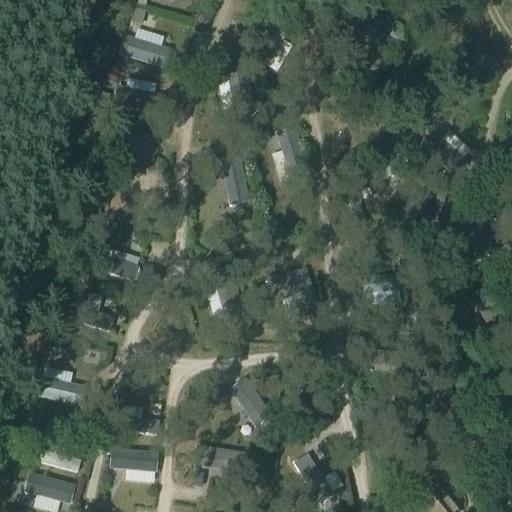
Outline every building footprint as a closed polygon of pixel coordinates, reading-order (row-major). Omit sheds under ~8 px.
[(134,11),(130,24),(139,26),(143,13),(134,11)] [(380,18),(352,54),(365,64),(393,27),(380,18)] [(276,28),(256,63),(267,69),(287,34),(276,28)] [(126,39),(120,57),(164,70),(170,53),(126,39)] [(239,43),(229,45),(232,60),(242,58),(239,43)] [(242,64),(226,67),(235,111),(251,107),(242,64)] [(116,89),(112,108),(159,119),(163,99),(116,89)] [(96,94),(95,103),(99,104),(108,106),(109,97),(101,95),(96,94)] [(293,133),(278,137),(290,180),(306,175),(293,133)] [(433,133),(421,146),(454,178),(467,165),(433,133)] [(265,134),(254,138),(256,146),(268,142),(265,134)] [(120,141),(117,157),(157,164),(159,148),(120,141)] [(402,155),(370,172),(376,184),(408,167),(402,155)] [(214,159),(202,161),(204,169),(216,167),(214,159)] [(237,160),(221,163),(230,207),(246,203),(237,160)] [(129,177),(121,208),(134,211),(142,180),(129,177)] [(479,184),(467,186),(470,196),(481,193),(479,184)] [(440,222),(435,252),(481,260),(486,230),(440,222)] [(100,257),(95,272),(133,285),(138,271),(100,257)] [(228,271),(212,275),(225,318),(240,313),(228,271)] [(304,273),(288,278),(302,320),(318,315),(304,273)] [(277,276),(265,280),(268,288),(280,284),(277,276)] [(402,276),(360,281),(362,296),(363,296),(398,292),(404,292),(402,276)] [(198,282),(188,286),(190,294),(201,290),(198,282)] [(484,288),(464,302),(475,317),(478,315),(486,326),(502,315),(484,288)] [(77,310),(73,324),(110,334),(114,321),(77,310)] [(366,352),(365,366),(405,369),(406,354),(366,352)] [(41,379),(37,397),(82,407),(86,390),(41,379)] [(244,382),(230,392),(256,430),(270,420),(244,382)] [(464,399),(444,389),(428,420),(458,436),(468,416),(458,410),(464,399)] [(221,393),(211,400),(216,406),(226,399),(221,393)] [(150,407),(148,416),(159,418),(161,409),(150,407)] [(51,413),(48,424),(55,427),(59,416),(51,413)] [(118,419),(117,433),(156,438),(158,424),(118,419)] [(323,443),(315,449),(322,461),(331,455),(323,443)] [(197,450),(194,466),(238,473),(240,457),(197,450)] [(38,452),(35,463),(77,475),(80,463),(38,452)] [(111,453),(110,471),(156,475),(157,457),(111,453)] [(306,457),(293,465),(318,506),(333,497),(322,479),(321,480),(306,457)] [(194,475),(192,488),(200,490),(202,477),(194,475)] [(29,479),(24,496),(68,508),(73,491),(29,479)] [(456,511),(435,487),(405,511),(456,511)] [(95,498),(93,511),(99,511),(102,511),(105,500),(95,498)]
